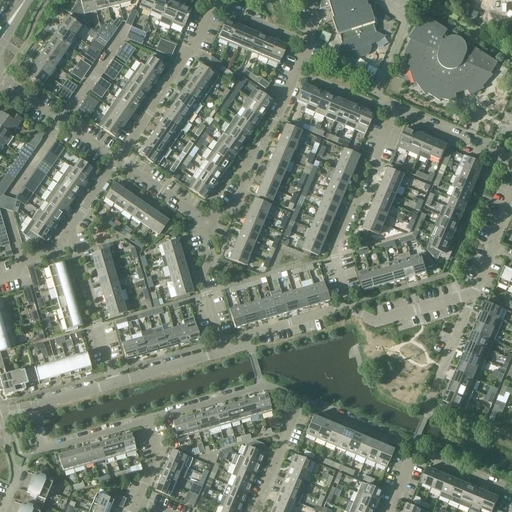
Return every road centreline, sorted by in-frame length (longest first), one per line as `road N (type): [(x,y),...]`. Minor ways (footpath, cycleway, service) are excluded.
road 1 (residential): [(202,224),(236,204),(239,171),(276,118),(305,45),(211,5)]
road 2 (residential): [(348,304),(334,250),(380,164),(375,153),(393,107)]
road 3 (residential): [(116,160),(191,51),(211,5)]
road 4 (residential): [(298,402),(265,385),(147,420)]
road 5 (residential): [(114,382),(71,228)]
road 6 (residential): [(348,304),(375,322),(464,296),(474,300)]
road 7 (residential): [(222,351),(205,293),(202,224)]
road 8 (residential): [(511,156),(393,107)]
road 9 (residential): [(413,449),(298,402)]
